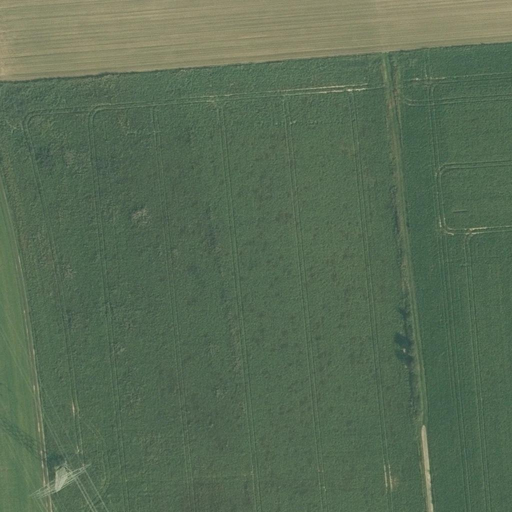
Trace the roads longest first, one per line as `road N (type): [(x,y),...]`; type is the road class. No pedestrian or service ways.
road 1 (track): [(42,455),(423,426)]
road 2 (track): [(47,511),(37,390),(0,186)]
